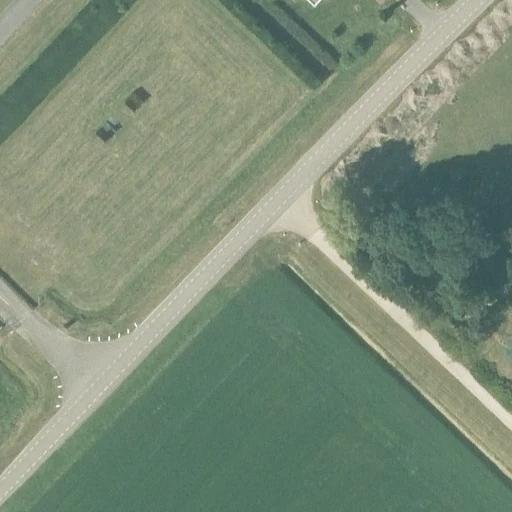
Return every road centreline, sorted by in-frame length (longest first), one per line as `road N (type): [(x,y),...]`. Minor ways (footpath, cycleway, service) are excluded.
road 1 (tertiary): [(103,382),(480,0)]
road 2 (tertiary): [(0,491),(103,382)]
road 3 (unclassified): [(103,382),(0,299)]
